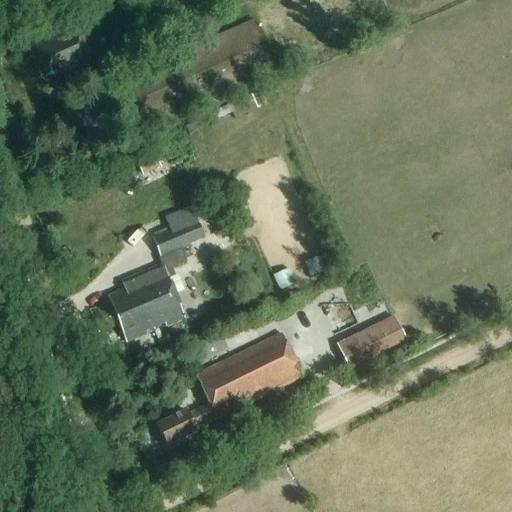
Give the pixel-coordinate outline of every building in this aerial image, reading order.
[(257,21),(107,86),(129,136),(278,71),(257,21)] [(70,35),(31,50),(41,76),(65,67),(69,77),(96,67),(86,42),(75,46),(70,35)] [(154,154),(137,161),(142,172),(158,165),(154,154)] [(195,208),(192,209),(202,234),(214,229),(203,204),(195,208)] [(171,232),(154,239),(161,256),(204,238),(202,234),(192,209),(166,219),(171,232)] [(111,303),(91,312),(100,333),(120,325),(127,341),(186,317),(166,271),(187,263),(182,251),(159,260),(162,266),(122,283),(125,289),(119,292),(120,294),(109,299),(111,303)] [(396,319),(338,348),(351,375),(409,346),(396,319)] [(187,411),(158,426),(169,449),(198,434),(196,431),(305,378),(284,334),(197,377),(211,405),(189,415),(187,411)]
